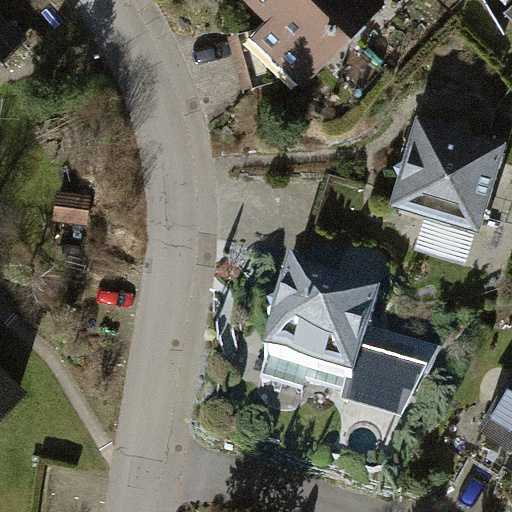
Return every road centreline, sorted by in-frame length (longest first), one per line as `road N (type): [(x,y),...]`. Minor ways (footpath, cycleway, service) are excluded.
road 1 (residential): [(145,457),(166,199),(162,106),(104,0)]
road 2 (residential): [(145,457),(321,511)]
